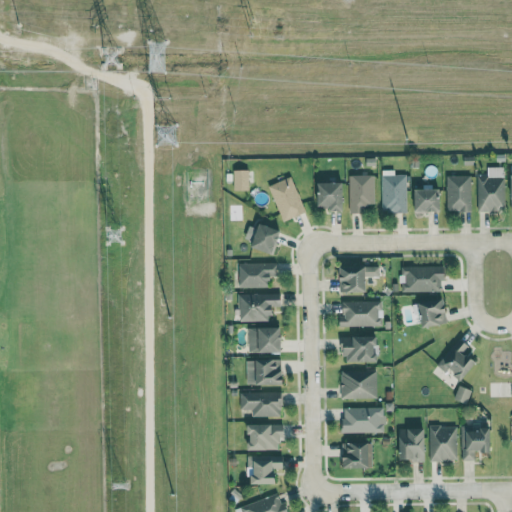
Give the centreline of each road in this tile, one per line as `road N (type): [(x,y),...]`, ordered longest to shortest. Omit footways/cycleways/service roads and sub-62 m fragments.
road 1 (residential): [(320,488),(309,267),(316,248)]
road 2 (residential): [(316,248),(511,242)]
road 3 (residential): [(511,489),(320,488)]
